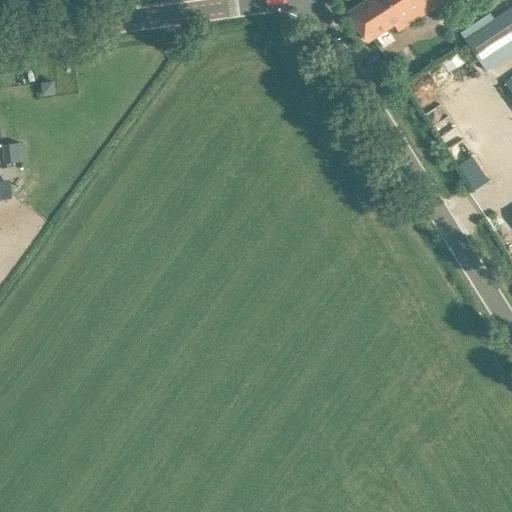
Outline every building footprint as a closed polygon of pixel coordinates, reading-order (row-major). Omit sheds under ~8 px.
[(368,0),(349,13),(367,41),(394,23),(399,30),(444,0),(368,0)] [(511,52),(511,8),(495,20),(485,7),(457,25),(486,70),(503,58),(511,52)] [(106,93),(114,83),(105,75),(97,85),(106,93)] [(53,81),(42,83),(43,94),(55,93),(53,81)] [(4,163),(20,162),(18,144),(3,145),(4,163)] [(456,164),(472,187),(485,178),(469,155),(456,164)]
